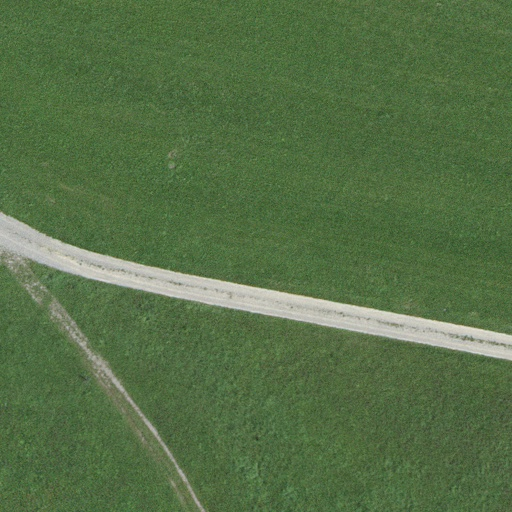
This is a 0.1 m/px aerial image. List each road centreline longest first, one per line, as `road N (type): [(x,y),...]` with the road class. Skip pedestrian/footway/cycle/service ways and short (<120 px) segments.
road 1 (track): [(511,341),(0,210)]
road 2 (track): [(221,511),(0,241)]
